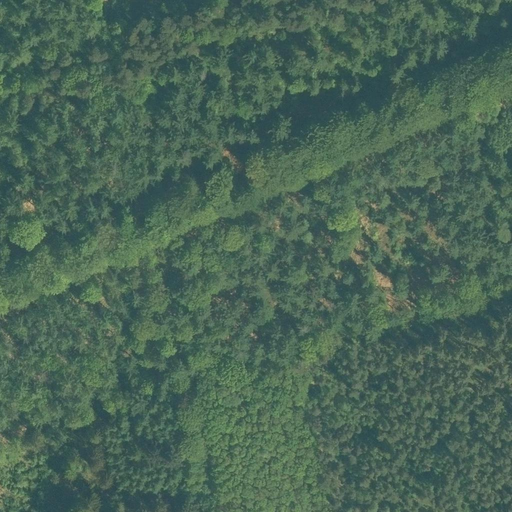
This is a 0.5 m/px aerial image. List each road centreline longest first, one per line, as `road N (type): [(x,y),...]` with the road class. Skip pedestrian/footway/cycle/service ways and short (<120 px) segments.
road 1 (track): [(0,276),(511,56)]
road 2 (track): [(191,393),(511,313)]
road 3 (track): [(131,144),(191,393)]
road 4 (track): [(191,393),(0,441)]
road 5 (track): [(94,0),(131,144)]
road 6 (track): [(191,393),(221,511)]
